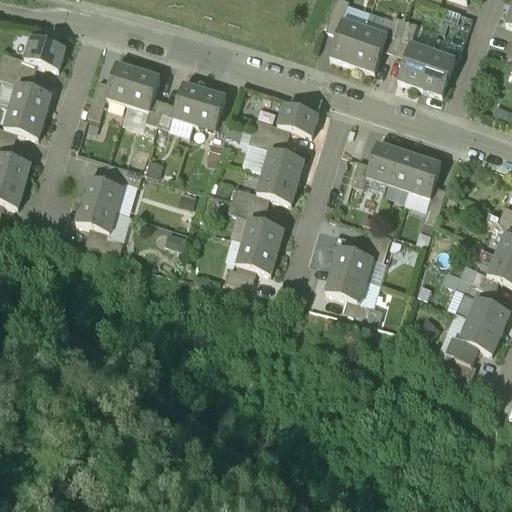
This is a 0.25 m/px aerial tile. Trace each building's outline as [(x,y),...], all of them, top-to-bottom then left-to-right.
[(405,0),(439,11),(442,0),(405,0)] [(337,4),(325,38),(337,41),(342,26),(342,27),(349,8),(337,4)] [(460,19),(447,14),(444,24),(457,28),(460,19)] [(405,27),(393,23),(387,42),(382,57),(393,61),(405,27)] [(342,27),(342,26),(337,41),(329,64),(352,72),(364,34),(342,27)] [(405,27),(393,61),(405,65),(410,50),(417,31),(405,27)] [(387,42),(364,34),(352,72),(374,80),(382,57),(387,42)] [(65,51),(30,40),(23,62),(23,63),(36,67),(57,73),(65,51)] [(410,50),(405,65),(397,88),(419,95),(432,57),(410,50)] [(23,62),(2,55),(0,61),(0,67),(33,78),(36,67),(23,63),(23,62)] [(511,57),(507,56),(502,67),(511,70),(511,57)] [(455,65),(432,57),(419,95),(442,103),(455,65)] [(33,78),(0,67),(0,80),(16,86),(29,90),(33,78)] [(138,74),(116,67),(109,88),(105,101),(106,101),(127,108),(138,74)] [(159,81),(138,74),(127,108),(148,115),(149,115),(153,102),(159,81)] [(98,85),(87,119),(99,123),(106,101),(105,101),(109,88),(98,85)] [(29,90),(16,86),(9,107),(43,118),(50,96),(29,90)] [(204,95),(182,88),(176,109),(172,122),(193,129),(204,95)] [(226,102),(204,95),(193,129),(215,136),(219,123),(226,102)] [(164,106),(153,102),(149,115),(148,115),(145,125),(157,129),(164,106)] [(470,103),(466,115),(471,117),(475,105),(470,103)] [(511,107),(504,103),(496,116),(511,125),(511,107)] [(176,109),(164,106),(157,129),(169,132),(172,122),(176,109)] [(43,118),(9,107),(2,129),(15,133),(36,140),(43,118)] [(318,121),(284,110),(277,132),(277,133),(290,137),(311,144),(318,121)] [(231,127),(219,123),(215,136),(211,146),(223,150),(231,127)] [(277,132),(256,126),(252,138),(286,148),(290,137),(277,133),(277,132)] [(2,129),(0,127),(0,140),(12,144),(15,133),(2,129)] [(286,148),(252,138),(248,149),(270,156),(283,160),(286,148)] [(12,144),(0,140),(0,153),(8,156),(12,144)] [(398,156),(377,149),(370,171),(366,184),(387,190),(398,156)] [(8,156),(0,153),(0,177),(22,184),(29,163),(8,156)] [(283,160),(270,156),(263,178),(297,188),(304,167),(283,160)] [(419,163),(398,156),(387,190),(408,197),(419,163)] [(419,163),(408,197),(430,204),(434,191),(441,170),(419,163)] [(141,175),(107,164),(103,176),(122,182),(122,183),(137,188),(141,175)] [(370,171),(358,167),(351,191),(363,194),(366,184),(370,171)] [(102,182),(87,177),(81,199),(115,210),(121,188),(120,188),(122,183),(122,182),(103,176),(102,182)] [(22,184),(0,177),(0,205),(1,201),(16,206),(22,184)] [(297,188),(263,178),(256,199),(269,203),(290,210),(297,188)] [(434,191),(430,204),(423,225),(435,229),(446,195),(434,191)] [(256,199),(235,192),(231,204),(265,215),(269,203),(256,199)] [(115,210),(81,199),(74,221),(88,225),(86,231),(105,237),(105,236),(106,231),(108,232),(115,210)] [(265,215),(231,204),(227,216),(249,223),(249,222),(262,226),(265,215)] [(511,215),(505,212),(500,224),(511,229),(511,215)] [(262,226),(249,222),(249,223),(242,244),(276,255),(283,233),(262,226)] [(511,229),(500,224),(495,235),(505,240),(505,239),(511,242),(511,229)] [(121,241),(105,236),(105,237),(86,231),(82,243),(117,253),(121,241)] [(390,241),(367,234),(363,246),(386,253),(390,241)] [(511,242),(505,239),(505,240),(496,260),(511,267),(511,242)] [(276,255),(242,244),(235,266),(237,266),(235,271),(235,272),(253,278),(255,272),(269,276),(276,255)] [(386,253),(363,246),(359,257),(372,261),(372,262),(383,265),(386,253)] [(359,257),(338,250),(331,272),(365,283),(372,262),(372,261),(359,257)] [(511,267),(496,260),(487,281),(486,281),(499,286),(511,292),(511,267)] [(253,278),(235,272),(235,271),(228,269),(224,281),(249,289),(253,278)] [(487,281),(465,271),(460,283),(494,297),(499,286),(486,281),(487,281)] [(365,283),(331,272),(324,294),(346,301),(358,305),(359,304),(365,283)] [(494,297),(460,283),(456,294),(467,298),(466,299),(476,303),(477,303),(489,308),(494,297)] [(358,305),(346,301),(342,312),(365,320),(369,308),(359,304),(358,305)] [(489,308),(477,303),(476,303),(467,324),(500,338),(509,317),(489,308)] [(500,338),(467,324),(458,344),(459,345),(458,349),(451,346),(446,356),(455,360),(454,362),(475,372),(475,371),(470,368),(477,353),(491,359),(500,338)] [(475,372),(454,362),(455,360),(446,356),(443,363),(469,385),(475,372)]
